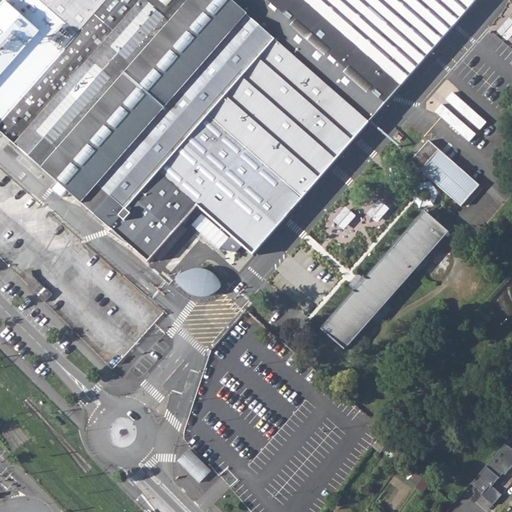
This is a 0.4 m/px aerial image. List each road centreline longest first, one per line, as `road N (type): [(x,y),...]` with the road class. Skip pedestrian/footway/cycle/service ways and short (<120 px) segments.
road 1 (unknown): [(327,402),(259,343),(241,343),(204,422),(258,485)]
road 2 (unknown): [(258,485),(283,511),(298,508),(355,433),(327,402)]
road 3 (tertiary): [(107,413),(0,304)]
